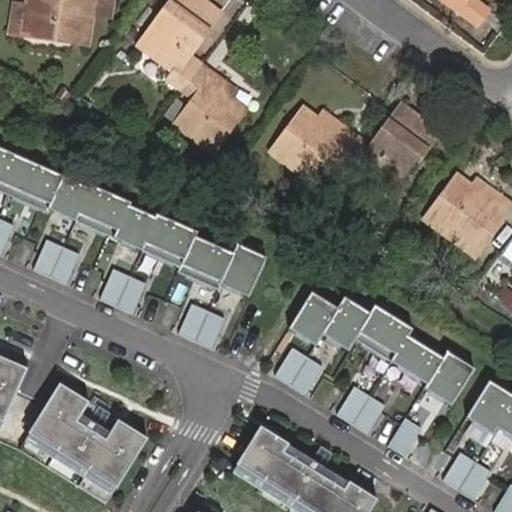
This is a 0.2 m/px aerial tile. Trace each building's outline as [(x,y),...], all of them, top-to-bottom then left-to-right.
[(27,0),(27,3),(23,35),(89,44),(94,14),(111,16),(112,10),(95,7),(95,0),(27,0)] [(112,10),(113,0),(95,0),(95,7),(112,10)] [(170,80),(183,90),(202,64),(189,55),(220,13),(203,0),(172,0),(159,18),(165,22),(146,49),(176,71),(170,80)] [(474,0),(443,0),(477,25),(487,10),(474,0)] [(27,3),(14,1),(9,35),(22,37),(23,35),(27,3)] [(213,151),(245,108),(231,96),(210,81),(215,75),(202,64),(183,90),(195,99),(177,124),(213,151)] [(371,147),(359,138),(341,163),(353,172),(359,166),(386,187),(406,161),(414,167),(439,132),(402,105),(371,147)] [(328,153),(341,163),(359,138),(324,112),(320,119),(305,108),(292,125),(298,129),(278,156),(308,179),(328,153)] [(0,193),(46,214),(48,211),(177,269),(175,273),(216,292),(218,286),(246,299),(263,259),(234,246),(230,255),(192,239),(194,234),(154,216),(152,219),(128,208),(129,205),(88,187),(87,190),(0,151),(0,193)] [(511,205),(499,195),(494,201),(458,175),(426,219),(475,255),(511,205)] [(0,255),(13,227),(0,221),(0,255)] [(78,256),(45,242),(32,272),(65,286),(78,256)] [(143,285),(111,271),(97,301),(130,316),(143,285)] [(511,293),(502,288),(492,304),(511,315),(511,293)] [(335,310),(309,294),(286,331),(314,348),(320,337),(346,353),(353,342),(424,386),(421,390),(449,408),(472,371),(444,354),(440,360),(405,339),(410,332),(372,308),(367,315),(342,299),(335,310)] [(222,320),(189,305),(175,336),(208,350),(222,320)] [(321,369),(290,350),(272,378),(303,397),(321,369)] [(0,422),(1,423),(0,425),(0,443),(17,451),(27,435),(114,489),(115,490),(145,441),(116,422),(104,441),(75,423),(87,404),(57,385),(46,404),(17,391),(26,371),(0,359),(0,422)] [(511,402),(511,399),(486,383),(463,420),(490,437),(495,430),(511,440),(511,404),(511,402)] [(382,408),(352,389),(334,417),(365,436),(382,408)] [(108,415),(97,408),(88,422),(99,429),(108,415)] [(418,430),(403,420),(385,448),(401,458),(418,430)] [(285,446),(256,428),(233,466),(234,466),(306,511),(367,511),(374,502),(345,483),(340,491),(280,453),(285,446)] [(27,435),(17,451),(104,505),(114,489),(27,435)] [(328,455),(317,448),(309,462),(320,469),(328,455)] [(488,473),(457,454),(440,483),(470,501),(488,473)] [(306,511),(234,466),(230,473),(291,511),(306,511)] [(511,511),(511,488),(508,486),(491,511),(511,511)]
